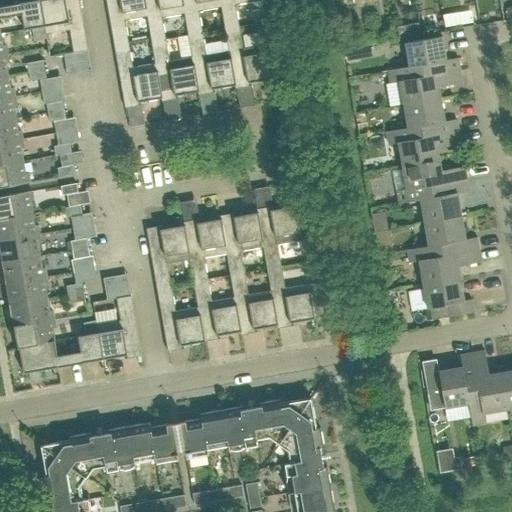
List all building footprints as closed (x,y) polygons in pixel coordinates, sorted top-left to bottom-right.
[(38,0),(0,6),(0,33),(0,31),(0,17),(21,14),(24,30),(44,26),(45,26),(40,0),(38,0)] [(73,53),(88,50),(78,0),(40,0),(45,26),(44,26),(46,34),(69,30),(73,53)] [(147,16),(144,0),(106,0),(114,45),(128,42),(124,20),(147,16)] [(144,0),(147,16),(151,42),(166,39),(162,17),(184,13),(185,13),(182,0),(144,0)] [(188,35),(202,33),(199,11),(221,7),(222,7),(220,0),(182,0),(185,13),(184,13),(188,35)] [(220,0),(222,7),(221,7),(225,29),(239,26),(235,5),(259,0),(258,0),(220,0)] [(484,0),(468,0),(471,15),(487,12),(484,0)] [(234,85),(235,89),(252,86),(251,82),(273,78),(267,44),(243,48),(239,26),(225,29),(229,51),(235,85),(234,85)] [(32,29),(34,41),(46,39),(44,27),(32,29)] [(229,51),(206,55),(202,33),(188,35),(192,57),(199,91),(198,92),(198,95),(215,92),(214,89),(234,85),(235,85),(229,51)] [(460,70),(458,58),(446,60),(442,37),(405,43),(409,67),(422,65),(424,77),(460,70)] [(199,91),(192,57),(170,61),(166,39),(151,42),(155,64),(156,64),(162,98),(161,98),(162,101),(178,99),(177,95),(198,92),(199,91)] [(141,102),(161,98),(162,98),(156,64),(155,64),(133,68),(128,42),(114,45),(125,108),(141,105),(141,102)] [(359,59),(357,47),(345,50),(347,61),(359,59)] [(6,64),(9,63),(7,54),(0,55),(0,77),(8,76),(6,64)] [(44,69),(43,60),(27,63),(29,72),(44,69)] [(409,67),(388,70),(390,83),(400,82),(404,105),(440,98),(438,87),(462,83),(460,70),(424,77),(422,65),(409,67)] [(46,78),(44,69),(29,72),(30,81),(46,78)] [(13,88),(10,88),(8,76),(0,77),(0,99),(15,97),(13,88)] [(13,106),(16,106),(15,97),(0,99),(0,121),(15,118),(13,106)] [(458,132),(456,119),(444,121),(440,98),(404,105),(408,128),(420,126),(422,138),(458,132)] [(48,113),(64,110),(62,101),(46,104),(48,113)] [(50,122),(65,119),(64,110),(48,113),(50,122)] [(21,130),(18,131),(15,118),(0,121),(0,143),(22,139),(21,130)] [(389,145),(398,143),(402,166),(439,160),(437,148),(461,144),(458,132),(422,138),(420,126),(408,128),(386,132),(389,145)] [(21,149),(24,148),(22,139),(0,143),(0,164),(23,161),(21,149)] [(54,146),(55,155),(71,153),(70,144),(54,146)] [(467,179),(465,167),(441,171),(439,160),(402,166),(406,189),(397,191),(399,204),(420,200),(420,199),(433,197),(431,185),(467,179)] [(28,173),(25,173),(23,161),(0,164),(0,187),(30,182),(28,173)] [(57,168),(59,177),(75,174),(73,165),(57,168)] [(461,216),(457,194),(469,191),(467,179),(431,185),(433,197),(420,199),(420,200),(425,223),(461,216)] [(62,195),(78,192),(76,183),(61,186),(62,195)] [(33,200),(31,191),(0,196),(0,218),(32,213),(30,201),(33,200)] [(82,214),(80,205),(65,208),(66,217),(82,214)] [(267,269),(281,266),(277,244),(301,240),(295,206),(273,210),(273,206),(256,209),(257,213),(258,212),(264,247),(263,247),(267,269)] [(264,247),(258,212),(257,213),(237,216),(236,213),(219,216),(220,219),(221,219),(227,253),(226,253),(230,275),(245,273),(241,251),(263,247),(264,247)] [(37,225),(34,226),(32,213),(0,218),(0,240),(39,234),(37,225)] [(479,250),(477,237),(465,240),(461,216),(425,223),(429,246),(429,247),(441,244),(443,256),(479,250)] [(221,219),(220,219),(200,223),(199,219),(183,222),(183,225),(184,225),(190,260),(193,282),(208,279),(204,257),(226,253),(227,253),(221,219)] [(146,228),(153,266),(157,292),(172,289),(167,264),(190,260),(184,225),(183,225),(163,229),(163,226),(146,228)] [(37,243),(40,243),(39,234),(0,240),(0,245),(3,262),(39,256),(37,243)] [(72,250),(88,247),(86,238),(71,241),(72,250)] [(429,246),(407,250),(410,263),(419,261),(423,284),(460,278),(458,266),(481,262),(479,250),(443,256),(441,244),(429,247),(429,246)] [(88,247),(72,250),(74,259),(90,256),(88,247)] [(46,277),(45,268),(42,268),(39,256),(3,262),(7,284),(46,277)] [(277,325),(277,329),(294,326),(293,322),(315,318),(309,284),(285,288),(281,266),(267,269),(271,291),(277,325)] [(98,290),(121,288),(120,267),(96,269),(98,290)] [(248,295),(245,273),(230,275),(234,297),(235,297),(241,331),(240,332),(240,335),(257,332),(256,329),(277,325),(271,291),(248,295)] [(45,286),(48,285),(46,277),(7,284),(10,305),(47,298),(45,286)] [(382,284),(386,303),(396,301),(399,316),(419,312),(412,278),(382,284)] [(471,299),(464,301),(460,278),(423,284),(427,308),(430,308),(432,320),(473,312),(471,299)] [(235,297),(234,297),(212,301),(208,279),(193,282),(198,307),(204,341),(220,339),(219,335),(240,332),(241,331),(235,297)] [(68,295),(84,292),(82,283),(66,286),(68,295)] [(198,307),(176,311),(172,289),(157,292),(168,351),(184,348),(183,345),(204,341),(198,307)] [(84,292),(68,295),(69,304),(85,301),(84,292)] [(125,359),(141,356),(131,296),(116,298),(120,321),(97,325),(98,333),(99,333),(103,359),(124,355),(125,359)] [(52,310),(49,311),(47,298),(10,305),(14,326),(54,319),(52,310)] [(19,347),(54,341),(52,328),(55,328),(54,319),(14,326),(18,348),(19,348),(19,347)] [(86,335),(98,333),(97,325),(96,320),(84,323),(86,335)] [(57,356),(54,341),(19,347),(19,348),(24,373),(103,359),(99,333),(98,333),(86,335),(78,336),(80,352),(57,356)] [(472,425),(485,423),(484,413),(506,409),(500,373),(489,375),(485,351),(472,353),(479,389),(467,391),(469,404),(468,404),(472,425)] [(479,389),(472,353),(460,355),(462,367),(438,371),(441,384),(427,386),(431,410),(445,407),(445,408),(468,404),(469,404),(467,391),(479,389)] [(511,370),(500,373),(506,409),(511,408),(511,370)] [(229,451),(258,446),(257,440),(269,438),(287,451),(289,463),(284,464),(289,494),(294,493),(296,511),(335,511),(320,428),(319,428),(317,429),(311,398),(280,403),(280,401),(280,399),(200,413),(201,418),(180,422),(186,459),(209,455),(208,450),(228,447),(229,451)] [(43,477),(43,476),(42,476),(47,511),(91,511),(89,498),(83,499),(81,487),(93,469),(105,467),(106,473),(136,468),(135,463),(155,460),(156,464),(178,460),(172,423),(151,427),(150,422),(70,436),(70,437),(71,437),(71,440),(40,445),(45,476),(43,477)] [(259,494),(257,482),(246,484),(248,496),(259,494)] [(244,496),(242,485),(229,487),(231,498),(244,496)] [(217,489),(219,501),(231,498),(229,487),(217,489)] [(280,500),(278,487),(260,489),(262,501),(280,500)] [(205,491),(207,503),(219,501),(217,489),(205,491)] [(192,493),(194,505),(207,503),(205,491),(192,493)] [(248,496),(250,508),(261,506),(259,494),(248,496)] [(186,506),(184,495),(172,497),(174,508),(186,506)] [(160,499),(162,511),(174,508),(172,497),(160,499)] [(148,501),(149,511),(153,511),(162,511),(160,499),(148,501)] [(135,503),(136,511),(149,511),(148,501),(135,503)]
